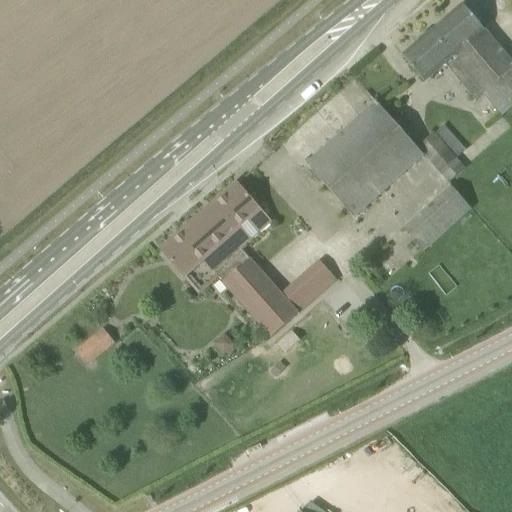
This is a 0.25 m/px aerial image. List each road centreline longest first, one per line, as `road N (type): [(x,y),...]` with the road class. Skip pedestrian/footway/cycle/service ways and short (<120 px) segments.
road 1 (primary): [(0,349),(392,0)]
road 2 (primary): [(360,0),(0,306)]
road 3 (tertiary): [(511,345),(179,511)]
